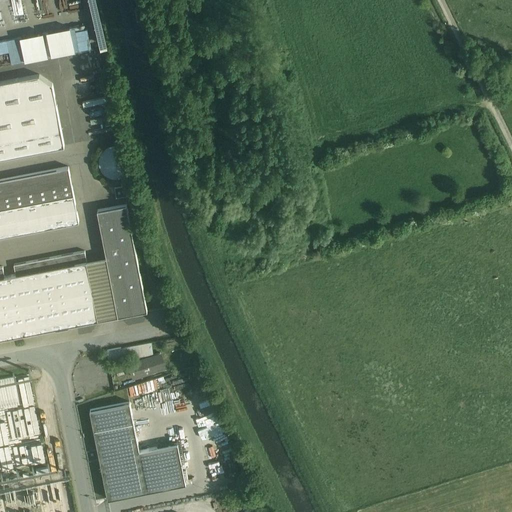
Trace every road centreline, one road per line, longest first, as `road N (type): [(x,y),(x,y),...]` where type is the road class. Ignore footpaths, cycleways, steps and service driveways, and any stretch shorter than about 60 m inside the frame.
road 1 (residential): [(60,348),(87,511)]
road 2 (unclassified): [(511,146),(440,0)]
